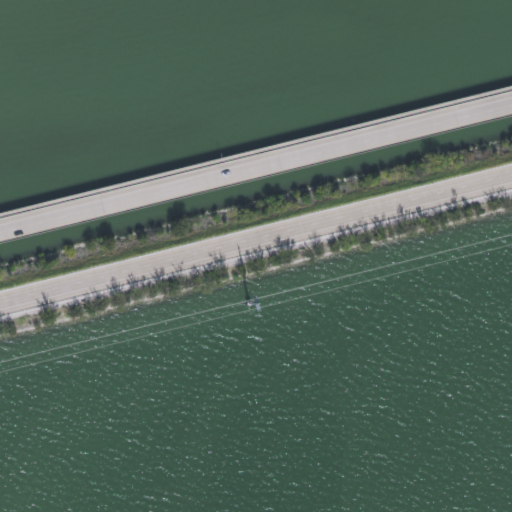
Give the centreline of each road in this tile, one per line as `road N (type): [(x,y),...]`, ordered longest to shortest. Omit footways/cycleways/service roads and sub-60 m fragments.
road 1 (primary): [(0,300),(511,171)]
road 2 (primary): [(511,102),(0,229)]
